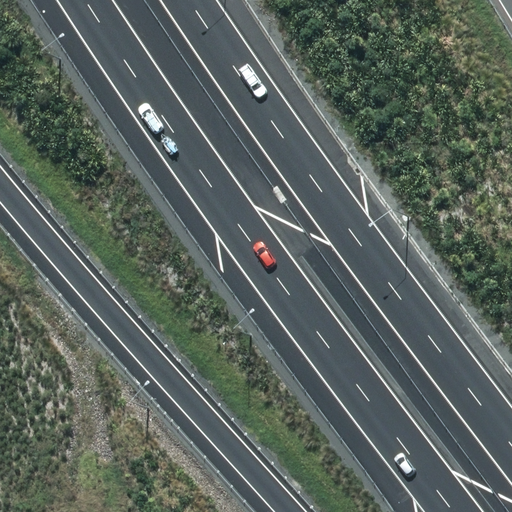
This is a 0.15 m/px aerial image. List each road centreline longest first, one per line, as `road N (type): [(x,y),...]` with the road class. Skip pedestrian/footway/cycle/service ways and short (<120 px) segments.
road 1 (motorway): [(457,511),(194,166),(87,0)]
road 2 (motorway): [(189,0),(281,138),(511,444)]
road 3 (motorway): [(291,511),(0,181)]
